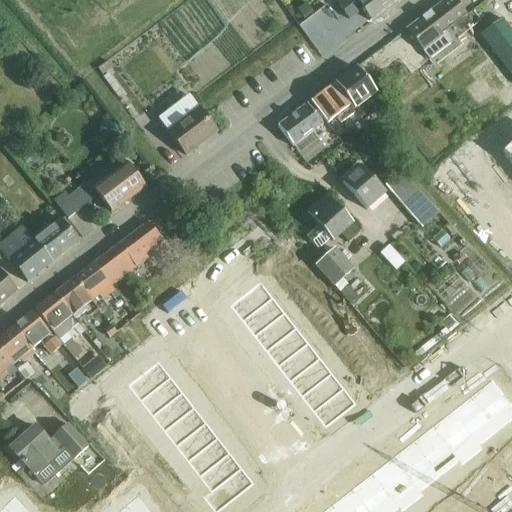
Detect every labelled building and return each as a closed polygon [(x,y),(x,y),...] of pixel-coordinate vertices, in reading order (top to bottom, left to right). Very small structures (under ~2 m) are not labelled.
[(343,0),(336,5),(348,21),(360,11),(361,12),(367,20),(368,22),(395,2),(393,0),(343,0)] [(464,17),(451,0),(444,0),(405,31),(428,61),(451,44),(443,33),(464,17)] [(305,5),(297,11),(305,21),(312,15),(305,5)] [(511,16),(511,15),(488,33),(511,63),(511,16)] [(106,62),(97,69),(101,76),(111,68),(106,62)] [(374,96),(355,70),(333,86),(352,112),(374,96)] [(352,117),(331,88),(310,103),(326,125),(334,119),(339,126),(346,121),(357,135),(364,129),(354,115),(352,117)] [(156,121),(185,158),(215,134),(187,98),(156,121)] [(305,106),(276,128),(291,148),(293,147),(298,154),(305,163),(322,150),(316,141),(311,134),(320,127),(305,106)] [(511,145),(502,154),(511,165),(511,145)] [(34,147),(20,158),(31,171),(45,160),(34,147)] [(110,216),(144,190),(125,165),(106,180),(103,176),(96,182),(99,185),(91,191),(110,216)] [(366,211),(384,194),(360,167),(341,183),(366,211)] [(421,229),(437,215),(399,173),(384,187),(421,229)] [(66,221),(92,201),(82,187),(66,199),(63,194),(52,202),(66,221)] [(315,249),(328,238),(330,241),(339,234),(347,244),(358,235),(326,198),(307,214),(317,226),(305,236),(315,249)] [(0,254),(24,284),(76,243),(59,221),(33,242),(22,228),(0,245),(0,254)] [(146,225),(91,267),(108,288),(110,287),(118,298),(124,305),(136,296),(122,278),(143,262),(146,265),(165,250),(146,225)] [(237,233),(226,241),(234,253),(245,245),(237,233)] [(333,251),(316,266),(334,286),(340,292),(347,286),(341,280),(351,271),(333,251)] [(297,262),(292,267),(301,276),(306,271),(297,262)] [(91,267),(73,281),(79,289),(89,303),(99,317),(102,315),(106,321),(113,316),(104,304),(111,298),(114,301),(118,298),(110,287),(108,288),(91,267)] [(0,305),(16,292),(0,273),(0,305)] [(312,276),(306,281),(313,290),(319,284),(312,276)] [(73,281),(62,289),(53,295),(69,317),(73,322),(75,321),(84,313),(81,309),(89,303),(73,281)] [(319,284),(313,290),(321,298),(327,293),(319,284)] [(258,285),(230,309),(242,323),(271,298),(258,285)] [(53,295),(33,311),(56,342),(58,341),(62,347),(64,346),(67,345),(65,341),(69,338),(72,342),(83,333),(77,326),(78,325),(75,321),(73,322),(69,317),(53,295)] [(271,299),(242,323),(255,339),(282,315),(271,299)] [(337,304),(331,310),(338,318),(344,312),(337,304)] [(344,312),(338,318),(346,326),(352,320),(344,312)] [(11,329),(30,351),(39,343),(49,355),(59,347),(30,313),(11,329)] [(282,315),(255,339),(267,353),(295,329),(282,315)] [(449,326),(408,358),(412,363),(453,331),(449,326)] [(30,351),(11,329),(0,338),(0,353),(11,367),(19,360),(22,363),(26,359),(23,356),(30,351)] [(295,329),(267,353),(277,367),(307,344),(295,329)] [(364,333),(358,338),(365,346),(371,341),(364,333)] [(371,341),(365,346),(372,353),(378,348),(371,341)] [(307,344),(277,367),(287,382),(318,359),(307,344)] [(0,353),(0,382),(6,377),(8,379),(16,372),(11,367),(0,353)] [(384,355),(376,363),(380,368),(389,360),(384,355)] [(133,356),(125,362),(130,369),(138,363),(133,356)] [(97,359),(87,367),(94,376),(104,368),(97,359)] [(318,359),(287,382),(300,399),(330,375),(318,359)] [(153,364),(124,387),(136,401),(165,377),(153,364)] [(76,371),(68,378),(77,390),(86,383),(76,371)] [(330,375),(300,399),(311,414),(342,390),(330,375)] [(165,377),(136,401),(149,416),(176,391),(165,377)] [(511,408),(489,379),(468,394),(483,413),(498,432),(511,420),(511,408)] [(342,390),(311,414),(325,429),(354,403),(342,390)] [(176,391),(149,416),(161,432),(191,408),(176,391)] [(468,394),(450,410),(479,447),(498,432),(468,394)] [(191,408),(161,432),(173,449),(203,424),(191,408)] [(450,410),(429,428),(456,464),(479,447),(450,410)] [(99,419),(94,424),(101,432),(107,427),(99,419)] [(33,428),(10,449),(34,477),(44,488),(59,475),(49,463),(57,456),(55,455),(60,449),(73,462),(89,447),(66,424),(47,444),(33,428)] [(203,424),(173,449),(185,464),(215,440),(203,424)] [(429,428),(410,443),(437,479),(456,464),(429,428)] [(113,432),(108,436),(116,445),(121,440),(113,432)] [(121,440),(116,445),(123,453),(128,448),(121,440)] [(215,440),(185,464),(197,479),(227,453),(215,440)] [(410,443),(393,456),(421,491),(437,479),(410,443)] [(227,453),(197,479),(209,494),(241,469),(227,453)] [(393,456),(372,473),(400,509),(421,491),(393,456)] [(141,461),(133,467),(142,476),(148,470),(141,461)] [(241,469),(209,494),(221,509),(253,484),(241,469)] [(148,470),(142,476),(149,483),(155,478),(148,470)] [(372,473),(351,489),(369,511),(396,511),(400,509),(372,473)] [(482,473),(473,480),(477,486),(487,478),(482,473)] [(473,480),(465,486),(469,491),(477,486),(473,480)] [(369,511),(351,489),(331,504),(337,511),(369,511)] [(165,491),(159,496),(167,503),(172,498),(165,491)] [(0,511),(29,511),(15,496),(0,509),(0,511)] [(150,511),(137,496),(118,511),(150,511)] [(172,499),(167,503),(174,511),(179,506),(172,499)]
